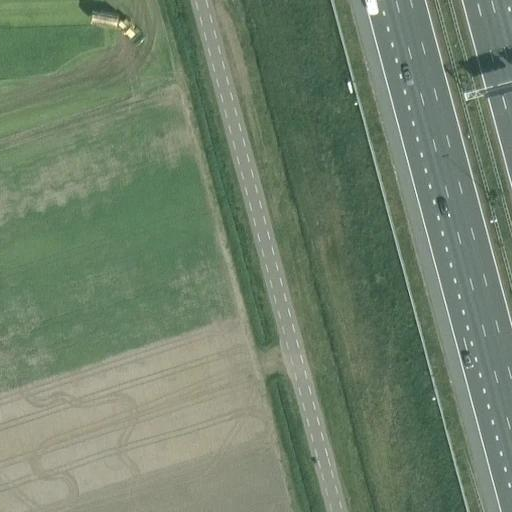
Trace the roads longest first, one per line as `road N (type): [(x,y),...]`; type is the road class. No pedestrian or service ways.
road 1 (unclassified): [(335,511),(198,0)]
road 2 (motorway): [(403,0),(511,409)]
